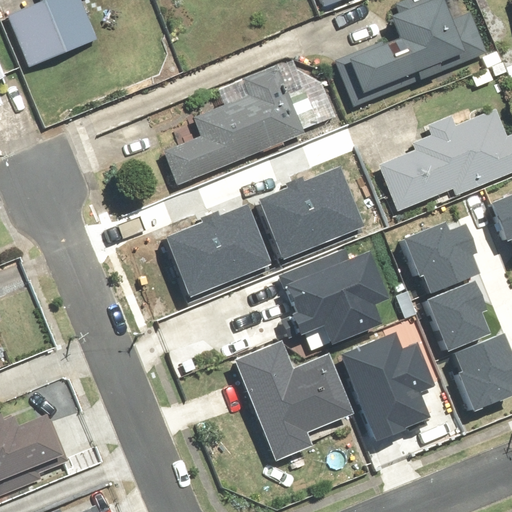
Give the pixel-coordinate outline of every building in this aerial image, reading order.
[(32,68),(101,41),(85,0),(40,0),(42,2),(11,15),(32,68)] [(360,0),(334,0),(338,9),(360,0)] [(445,0),(439,0),(394,17),(403,41),(351,61),(364,94),(449,62),(452,69),(488,55),(472,12),(453,19),(445,0)] [(0,112),(26,101),(0,38),(0,112)] [(179,185),(306,135),(304,130),(336,117),(313,59),(281,71),(278,65),(219,89),(226,107),(196,119),(203,138),(166,153),(179,185)] [(417,151),(380,166),(399,212),(453,190),(457,199),(511,176),(511,135),(508,137),(497,110),(472,120),(468,110),(428,126),(431,134),(413,141),(417,151)] [(261,201),(284,256),(364,223),(342,167),(261,201)] [(511,194),(491,202),(507,242),(510,241),(511,245),(511,194)] [(169,243),(191,298),(273,265),(250,210),(169,243)] [(447,219),(403,236),(419,277),(423,275),(430,291),(477,273),(470,254),(477,252),(466,224),(451,229),(447,219)] [(283,312),(292,333),(317,323),(325,343),(372,323),(364,306),(384,298),(365,251),(352,256),(347,243),(275,273),(290,310),(283,312)] [(427,302),(447,350),(491,332),(483,312),(487,310),(476,282),(427,302)] [(391,330),(337,350),(370,439),(402,427),(400,422),(422,414),(412,387),(432,380),(416,336),(396,343),(391,330)] [(459,371),(475,411),(511,396),(511,352),(511,353),(504,334),(455,353),(462,371),(459,371)] [(295,339),(236,362),(277,463),(314,448),(308,433),(353,415),(329,354),(305,364),(295,339)] [(0,481),(82,450),(69,416),(51,422),(48,414),(19,425),(13,409),(0,413),(0,481)]
